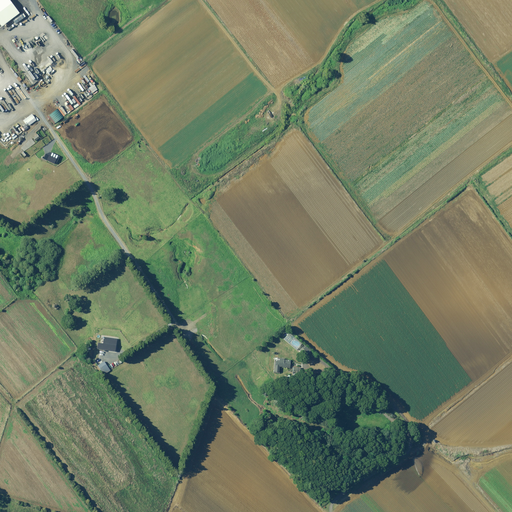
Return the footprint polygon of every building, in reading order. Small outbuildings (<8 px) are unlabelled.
[(22,19),(19,14),(12,19),(15,24),(22,19)] [(65,115),(59,107),(48,116),(54,124),(65,115)] [(37,120),(32,114),(23,120),(26,125),(28,123),(29,126),(37,120)] [(302,343),(289,333),(284,339),(297,350),(302,343)] [(117,338),(104,337),(103,343),(98,343),(97,349),(115,351),(116,345),(117,338)] [(304,345),(299,351),(306,357),(311,350),(304,345)] [(283,367),(290,368),(291,359),(285,359),(279,358),(274,358),(273,373),(279,373),(279,372),(279,367),(283,367)] [(111,370),(105,361),(98,365),(104,374),(111,370)]
